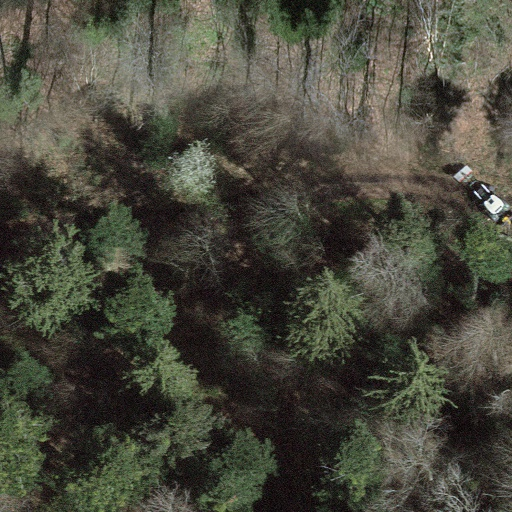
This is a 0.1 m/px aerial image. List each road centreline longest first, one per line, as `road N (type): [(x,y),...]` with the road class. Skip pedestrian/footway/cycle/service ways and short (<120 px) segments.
road 1 (track): [(511,219),(443,196),(322,193),(0,245)]
road 2 (track): [(428,511),(390,488),(31,450),(0,439)]
